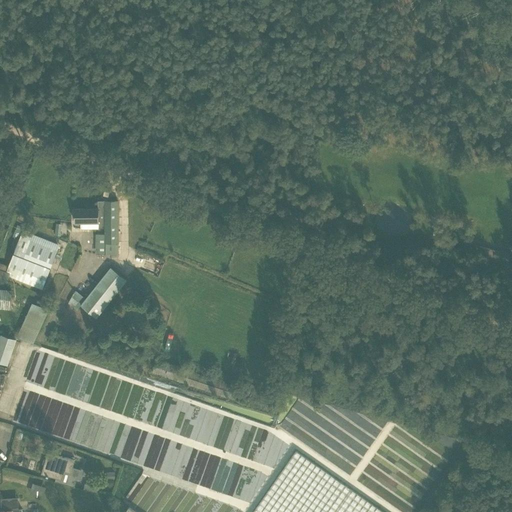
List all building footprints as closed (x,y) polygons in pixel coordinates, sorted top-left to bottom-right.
[(81,227),(98,227),(105,227),(105,234),(98,233),(98,254),(118,254),(118,201),(98,201),(98,207),(75,208),(75,222),(81,222),(81,227)] [(10,248),(15,250),(9,266),(1,263),(0,266),(0,279),(7,282),(9,274),(43,287),(59,246),(22,233),(24,227),(17,224),(13,235),(15,236),(10,248)] [(511,253),(511,252),(495,249),(493,258),(492,261),(510,265),(511,253)] [(85,298),(81,304),(97,316),(126,279),(110,266),(85,298)] [(0,288),(0,308),(11,309),(12,290),(0,288)] [(81,304),(85,298),(75,290),(68,302),(77,309),(81,304)] [(34,343),(47,307),(31,301),(18,337),(34,343)] [(55,330),(51,340),(62,344),(59,350),(70,354),(77,337),(65,333),(65,334),(55,330)] [(1,334),(0,338),(0,362),(7,365),(16,339),(1,334)] [(238,366),(242,356),(236,354),(232,364),(238,366)] [(157,358),(152,371),(246,403),(251,391),(157,358)] [(328,407),(324,412),(302,396),(287,416),(293,420),(337,453),(344,443),(336,437),(343,427),(336,422),(331,418),(335,412),(328,407)] [(378,487),(421,503),(427,487),(424,485),(429,482),(430,482),(431,479),(426,477),(427,475),(423,469),(421,474),(414,474),(414,476),(406,465),(399,462),(401,457),(404,461),(410,457),(413,449),(411,446),(411,439),(407,448),(403,448),(403,455),(397,452),(394,460),(394,471),(385,468),(383,472),(383,480),(379,473),(378,487)] [(384,511),(296,450),(252,511),(135,511),(129,507),(125,511),(384,511)] [(41,474),(46,475),(46,476),(48,477),(49,476),(62,480),(61,483),(67,485),(75,460),(48,452),(41,474)] [(85,483),(84,489),(98,492),(99,486),(85,483)]
